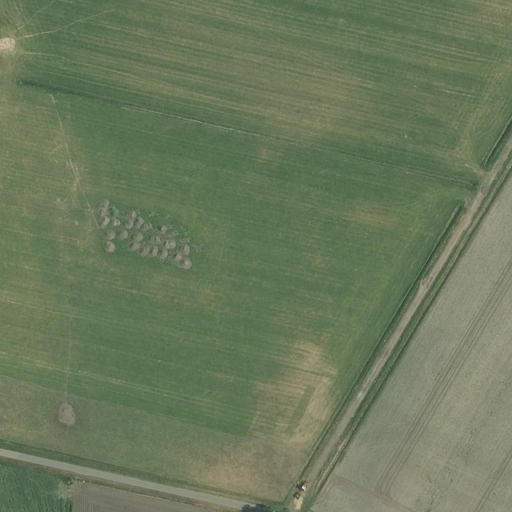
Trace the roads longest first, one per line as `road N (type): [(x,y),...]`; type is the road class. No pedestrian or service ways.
road 1 (track): [(511,145),(293,511)]
road 2 (unclassified): [(263,511),(0,453)]
